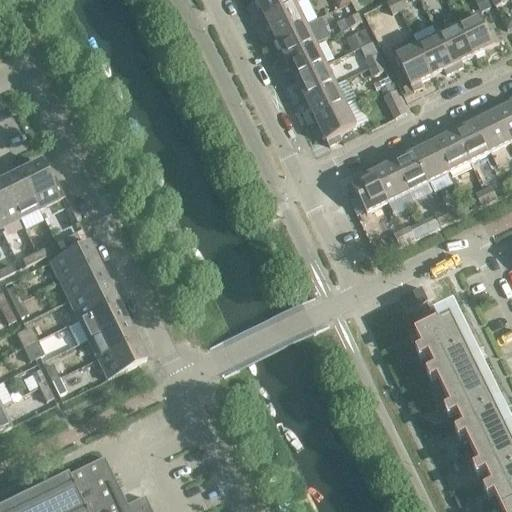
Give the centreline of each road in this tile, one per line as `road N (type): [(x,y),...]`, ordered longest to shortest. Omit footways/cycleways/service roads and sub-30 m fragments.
road 1 (residential): [(183,383),(46,106),(22,83),(0,87)]
road 2 (residential): [(302,180),(511,82)]
road 3 (residential): [(302,180),(215,0)]
road 4 (residential): [(245,511),(183,383)]
road 5 (residential): [(356,298),(480,240)]
road 6 (residential): [(356,298),(302,180)]
